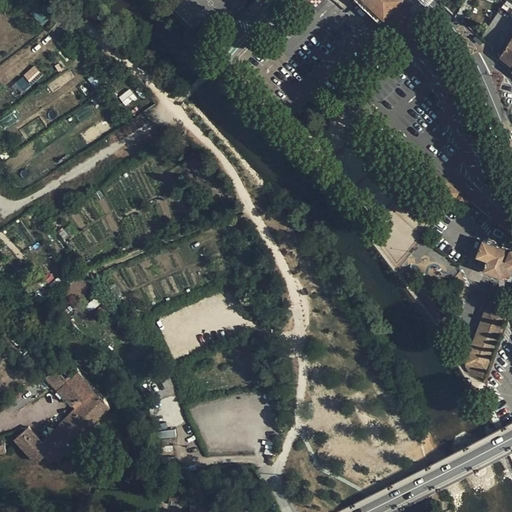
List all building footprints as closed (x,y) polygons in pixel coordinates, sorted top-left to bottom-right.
[(482,39),(476,34),(473,37),(479,42),(482,39)] [(511,40),(502,56),(511,67),(511,40)] [(23,75),(29,82),(40,72),(34,66),(23,75)] [(20,94),(30,86),(23,76),(13,85),(20,94)] [(124,105),(136,99),(131,89),(119,95),(124,105)] [(440,178),(432,188),(452,204),(460,194),(440,178)] [(463,195),(459,200),(467,207),(471,202),(463,195)] [(485,241),(479,256),(490,260),(486,270),(503,277),(505,271),(511,273),(511,248),(511,249),(511,250),(485,241)] [(486,303),(463,363),(468,369),(482,375),(511,303),(500,298),(496,307),(486,303)] [(124,402),(77,354),(57,373),(69,386),(79,396),(88,405),(54,439),(39,424),(27,435),(51,460),(57,454),(62,459),(67,453),(69,455),(124,402)] [(79,396),(69,386),(67,388),(77,398),(79,396)] [(0,440),(0,451),(16,450),(15,439),(0,440)]
